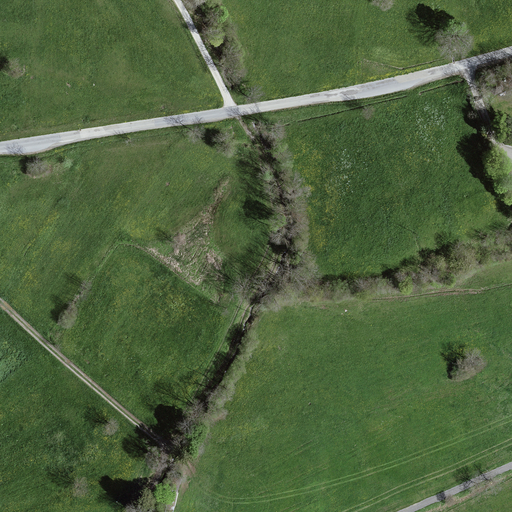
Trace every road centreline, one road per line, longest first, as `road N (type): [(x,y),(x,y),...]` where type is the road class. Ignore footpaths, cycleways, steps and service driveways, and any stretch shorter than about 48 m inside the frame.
road 1 (tertiary): [(511,53),(343,93),(0,149)]
road 2 (track): [(0,303),(167,453)]
road 3 (track): [(177,0),(233,112)]
